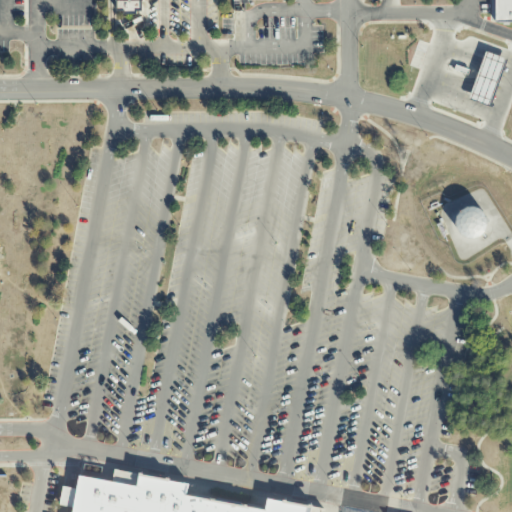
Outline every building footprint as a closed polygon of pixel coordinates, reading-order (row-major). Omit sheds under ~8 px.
[(115,0),(116,12),(141,11),(141,0),(115,0)] [(511,22),(495,23),(494,0),(511,0),(511,22)] [(489,106),(468,99),(485,52),(506,59),(489,106)] [(452,69),(454,64),(469,69),(467,74),(452,69)] [(487,229),(483,234),(478,238),(472,239),(465,238),(460,234),(457,229),(455,223),(457,216),(460,211),(465,208),(472,206),(478,208),(483,211),(487,216),(488,223),(487,229)] [(73,511),(74,509),(78,489),(83,464),(101,468),(99,480),(111,482),(113,470),(187,484),(185,494),(265,509),(267,499),(321,509),(320,511),(73,511)] [(74,509),(59,506),(63,487),(78,489),(74,509)]
